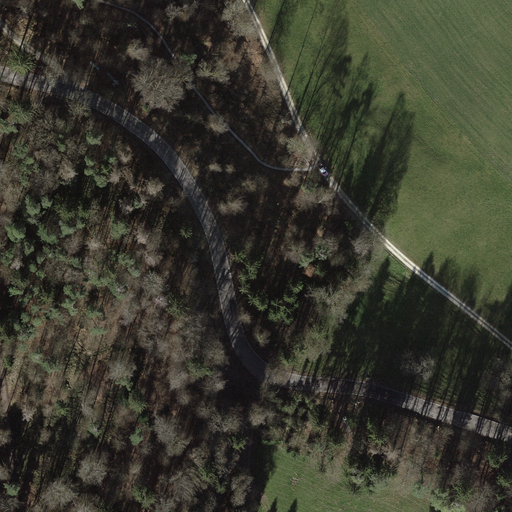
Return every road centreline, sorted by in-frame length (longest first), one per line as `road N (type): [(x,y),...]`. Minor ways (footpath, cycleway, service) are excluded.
road 1 (tertiary): [(511,436),(368,389),(261,372),(239,341),(213,232),(165,149),(95,100),(0,73)]
road 2 (track): [(511,346),(369,227),(321,166)]
road 3 (track): [(321,166),(246,0)]
road 4 (track): [(0,348),(19,511)]
road 5 (track): [(242,511),(258,418),(283,379)]
